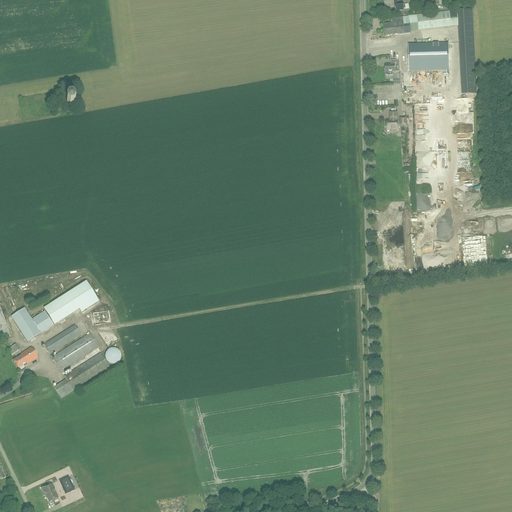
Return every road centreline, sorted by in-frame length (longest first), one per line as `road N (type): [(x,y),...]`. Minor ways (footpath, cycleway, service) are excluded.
road 1 (unclassified): [(362,486),(374,460),(362,0)]
road 2 (track): [(101,329),(360,286)]
road 3 (track): [(360,286),(511,256)]
